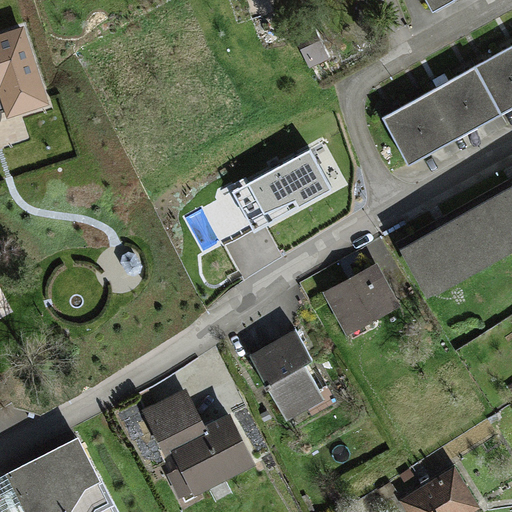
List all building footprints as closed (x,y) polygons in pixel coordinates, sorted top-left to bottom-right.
[(426,0),(433,12),(455,0),(426,0)] [(24,27),(0,34),(0,96),(7,119),(49,105),(24,27)] [(511,46),(476,66),(503,116),(511,111),(511,46)] [(476,66),(377,120),(405,170),(503,116),(476,66)] [(310,148),(232,190),(254,231),(332,188),(310,148)] [(511,202),(426,254),(456,304),(511,271),(511,202)] [(0,266),(0,321),(23,310),(0,266)] [(386,276),(344,299),(369,344),(411,321),(386,276)] [(310,335),(262,363),(300,429),(349,401),(310,335)] [(235,382),(159,421),(203,508),(279,470),(235,382)] [(139,511),(104,442),(28,481),(43,511),(139,511)] [(455,511),(458,510),(432,466),(379,497),(387,511),(455,511)] [(22,511),(13,494),(0,500),(0,511),(22,511)]
